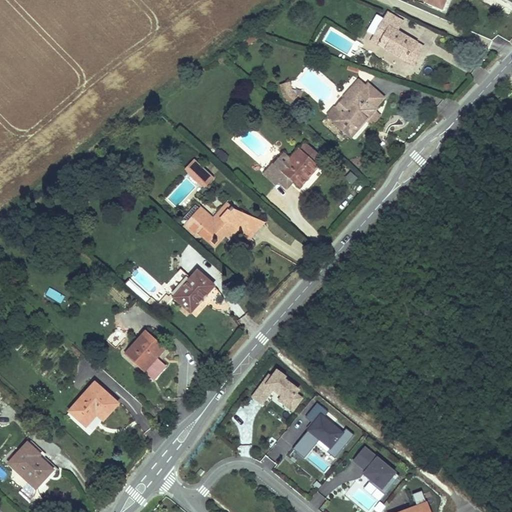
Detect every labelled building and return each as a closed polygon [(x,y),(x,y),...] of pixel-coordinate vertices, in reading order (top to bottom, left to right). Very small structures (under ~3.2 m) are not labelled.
[(425,0),(424,2),(442,9),(445,0),(425,0)] [(372,41),(413,65),(423,47),(397,31),(402,22),(388,14),(384,19),(375,35),(372,41)] [(375,35),(384,19),(377,15),(367,31),(375,35)] [(253,35),(243,42),(246,46),(256,39),(253,35)] [(330,118),(351,137),(366,121),(375,110),(374,109),(384,98),(368,85),(367,86),(359,80),(335,107),(338,110),(330,118)] [(289,82),(280,85),(284,96),(287,99),(291,95),(295,100),(297,97),(292,92),(289,82)] [(291,103),(295,100),(291,95),(287,99),(291,103)] [(327,116),(330,118),(338,110),(335,107),(327,116)] [(375,110),(366,121),(371,126),(381,115),(375,110)] [(299,188),(319,166),(316,164),(322,158),(307,145),(302,151),(300,149),(290,160),(281,171),(274,165),(273,164),(264,174),(274,183),(277,180),(279,182),(282,185),(288,178),(289,179),(293,182),(299,188)] [(274,165),(281,171),(290,160),(283,154),(274,165)] [(188,171),(191,173),(196,173),(201,167),(195,161),(187,170),(188,171)] [(191,173),(201,183),(201,178),(206,172),(201,167),(196,173),(191,173)] [(201,183),(205,186),(212,178),(206,172),(201,178),(201,183)] [(288,178),(282,185),(287,189),(293,182),(289,179),(288,178)] [(228,205),(213,221),(196,205),(182,221),(187,226),(186,227),(197,236),(201,236),(203,235),(211,242),(215,237),(219,241),(226,233),(230,236),(238,227),(242,231),(253,220),(246,217),(244,219),(228,205)] [(253,220),(242,231),(252,239),(265,225),(253,220)] [(193,264),(219,287),(232,273),(193,237),(174,259),(187,271),(193,264)] [(190,312),(192,313),(215,287),(197,272),(191,279),(181,269),(163,289),(169,293),(174,298),(183,306),(180,310),(187,315),(190,312)] [(170,302),(174,298),(169,293),(167,296),(164,294),(157,303),(132,280),(126,287),(147,306),(149,303),(161,313),(170,302)] [(144,372),(165,348),(147,331),(125,355),(144,372)] [(269,376),(253,397),(261,403),(271,389),(282,397),(289,402),(288,404),(295,409),(304,397),(298,392),(299,390),(285,380),(286,378),(277,371),(272,378),(269,376)] [(118,404),(95,384),(70,412),(86,426),(97,414),(103,420),(118,404)] [(289,402),(282,397),(279,401),(293,411),(295,409),(288,404),(289,402)] [(314,424),(293,449),(303,457),(320,437),(321,439),(331,447),(327,452),(335,459),(354,435),(346,429),(343,433),(324,417),(329,412),(318,404),(306,418),(314,424)] [(320,437),(303,457),(305,459),(321,439),(320,437)] [(31,441),(28,444),(39,455),(37,456),(52,470),(56,467),(41,453),(42,451),(31,441)] [(28,444),(10,463),(36,488),(52,470),(37,456),(39,455),(28,444)] [(371,480),(369,482),(385,495),(394,484),(398,479),(400,477),(364,447),(353,461),(366,472),(364,474),(371,480)] [(385,495),(369,482),(363,489),(379,502),(385,495)] [(320,508),(325,499),(318,495),(313,505),(320,508)] [(402,511),(430,511),(427,503),(402,511)]
